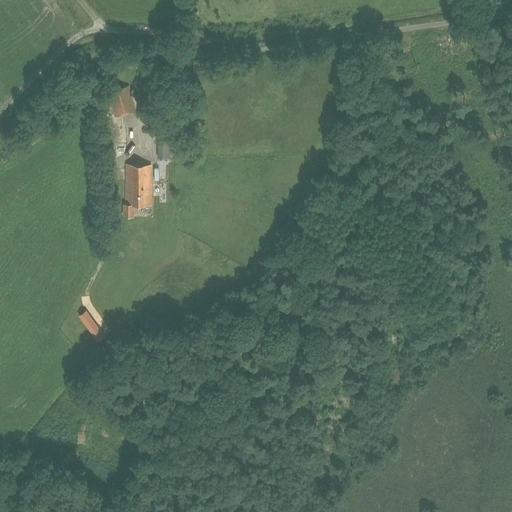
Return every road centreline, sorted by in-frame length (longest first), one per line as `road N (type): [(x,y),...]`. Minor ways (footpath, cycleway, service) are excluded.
road 1 (unclassified): [(0,111),(73,39),(96,29),(154,31),(189,54),(219,54),(511,12)]
road 2 (track): [(125,511),(215,356),(218,329),(201,306)]
